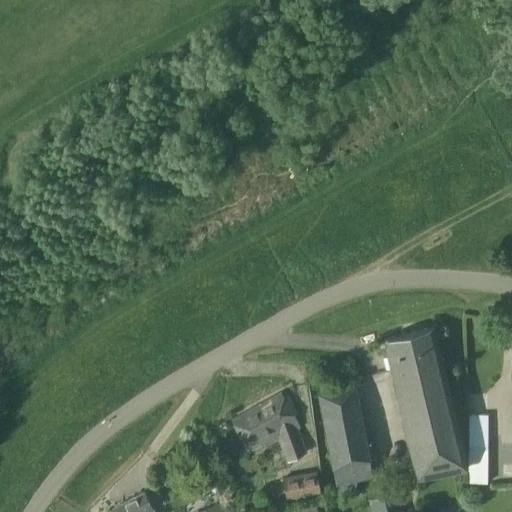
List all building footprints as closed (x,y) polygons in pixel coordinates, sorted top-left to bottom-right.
[(462,445),(434,326),(384,338),(413,457),(462,445)] [(281,392),(232,419),(241,436),(247,447),(259,440),(262,444),(277,437),(286,461),(307,452),(297,427),(298,427),(300,426),(281,392)] [(360,409),(322,416),(336,484),(356,480),(373,477),(360,409)] [(469,414),(468,448),(487,448),(487,414),(469,414)] [(314,472),(283,478),(287,498),(318,492),(314,472)] [(151,511),(149,506),(150,506),(142,492),(114,506),(116,511),(151,511)] [(390,494),(368,499),(371,511),(402,511),(398,492),(390,494)]
